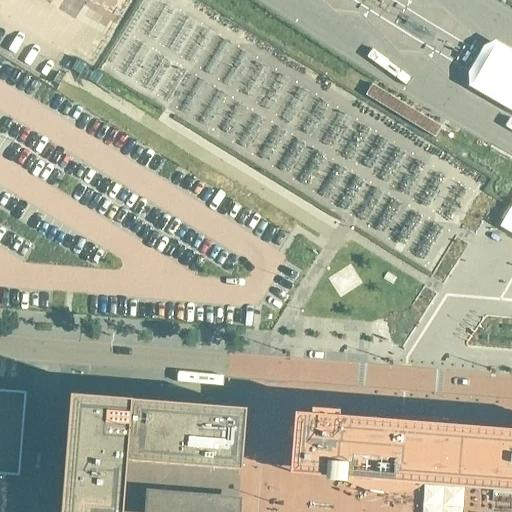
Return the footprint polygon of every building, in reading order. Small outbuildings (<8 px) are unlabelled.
[(511,50),(495,40),(482,46),(467,71),(468,86),(511,111),(511,50)] [(511,82),(505,94),(511,98),(511,115),(504,130),(492,151),(511,161),(511,82)] [(372,84),(365,94),(434,136),(441,125),(372,84)] [(511,202),(499,226),(511,233),(511,202)] [(417,358),(449,361),(449,355),(423,352),(424,340),(419,340),(417,358)] [(469,362),(487,364),(489,344),(471,342),(469,362)] [(0,511),(0,474),(19,476),(26,392),(0,389),(0,511),(122,511),(124,495),(126,461),(241,470),(246,408),(132,399),(98,397),(70,395),(65,456),(60,511),(0,511)] [(366,419),(356,420),(347,422),(339,424),(338,420),(339,410),(311,408),(311,413),(294,412),(289,473),(335,477),(336,477),(344,481),(353,485),(362,488),(371,490),(381,492),(390,493),(400,493),(409,491),(418,488),(420,486),(422,484),(511,490),(511,429),(443,424),(444,420),(438,419),(439,418),(433,417),(423,417),(413,416),(404,416),(394,416),(385,417),(375,417),(366,419)] [(236,511),(238,500),(149,493),(147,511),(236,511)]
